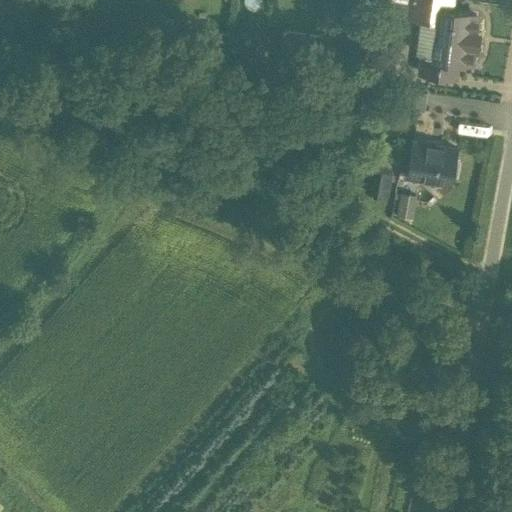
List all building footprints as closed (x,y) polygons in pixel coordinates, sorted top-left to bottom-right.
[(450,0),(414,0),(412,13),(412,14),(433,17),(431,31),(432,31),(429,52),(426,51),(425,51),(423,70),(454,75),(457,58),(470,60),(473,44),(477,45),(479,29),(475,29),(477,13),(449,8),(450,0)] [(137,21),(84,14),(82,30),(134,37),(137,21)] [(330,36),(286,30),(283,59),(326,65),(330,36)] [(403,105),(359,98),(355,123),(378,127),(381,113),(401,117),(403,105)] [(458,146),(413,138),(407,173),(452,182),(458,146)] [(391,169),(372,166),(367,190),(387,194),(391,169)]
